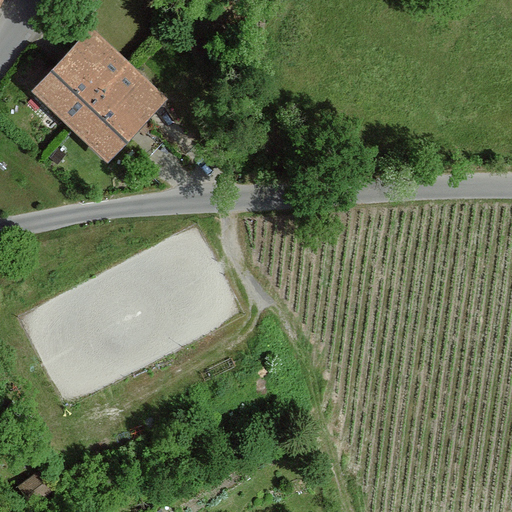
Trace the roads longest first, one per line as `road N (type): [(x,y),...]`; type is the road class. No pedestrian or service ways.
road 1 (unclassified): [(511,186),(200,199),(0,229)]
road 2 (track): [(355,511),(301,363),(244,270),(221,198)]
